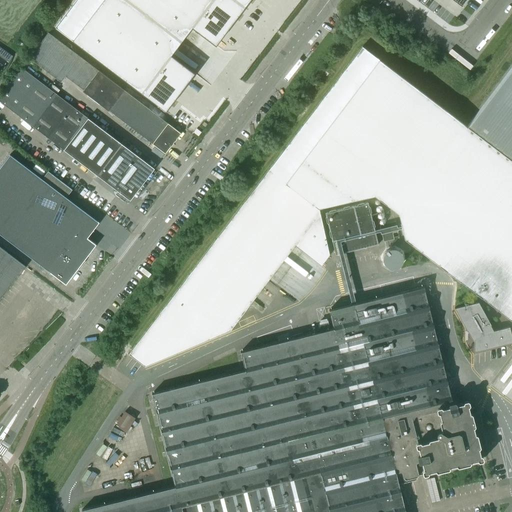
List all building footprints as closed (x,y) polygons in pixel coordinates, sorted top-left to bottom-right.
[(126,0),(75,0),(55,28),(165,112),(194,74),(194,73),(171,55),(181,41),(126,0)] [(234,0),(126,0),(181,41),(192,28),(215,46),(216,45),(244,7),(234,0)] [(165,153),(180,133),(48,33),(29,58),(60,82),(65,76),(83,90),(82,92),(93,100),(94,99),(99,103),(98,104),(108,111),(165,153)] [(362,47),(128,354),(144,366),(230,330),(294,245),(321,265),(329,254),(318,208),(374,195),(398,213),(401,226),(397,227),(395,222),(379,226),(380,229),(374,230),(367,202),(325,213),(335,255),(339,254),(343,253),(378,245),(375,233),(380,232),(380,234),(381,234),(383,242),(399,238),(397,230),(402,229),(404,239),(511,321),(511,66),(467,126),(362,47)] [(38,80),(24,70),(21,68),(0,95),(0,102),(13,112),(14,113),(24,120),(30,125),(47,137),(63,150),(80,163),(82,164),(96,175),(113,188),(129,200),(152,170),(154,169),(148,164),(137,156),(120,143),(104,131),(87,118),(71,106),(54,93),(53,92),(38,80)] [(99,223),(24,166),(9,155),(0,167),(0,234),(65,285),(95,245),(87,238),(99,223)] [(0,299),(24,269),(25,267),(0,247),(0,299)] [(400,267),(402,263),(403,258),(402,253),(399,250),(394,248),(389,248),(385,251),(382,255),(382,260),(383,264),(386,268),(391,269),(395,269),(400,267)] [(424,473),(481,459),(467,402),(456,405),(456,404),(455,404),(455,405),(453,406),(423,287),(329,310),(333,329),(330,330),(327,320),(319,322),(321,332),(240,352),(245,370),(152,394),(175,487),(81,510),(81,511),(319,511),(329,510),(329,511),(405,511),(398,484),(415,480),(418,475),(417,471),(423,470),(424,473)] [(491,326),(478,303),(454,308),(467,332),(469,331),(474,339),(473,352),(511,342),(511,338),(509,327),(492,331),(489,326),(491,326)]
